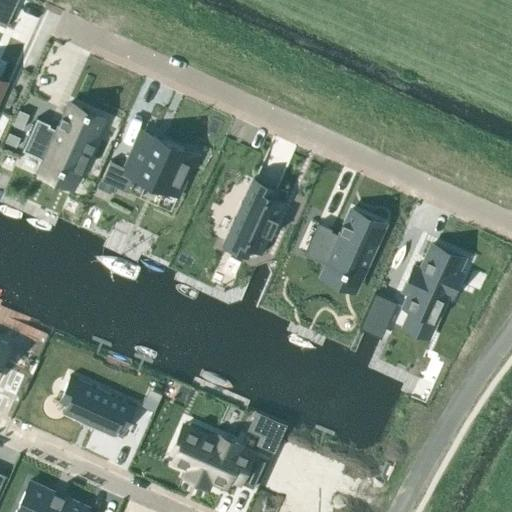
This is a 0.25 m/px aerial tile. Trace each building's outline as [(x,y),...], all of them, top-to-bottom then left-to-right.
[(0,0),(0,24),(5,27),(16,0),(0,0)] [(36,118),(22,150),(77,174),(88,149),(90,150),(94,142),(92,141),(102,117),(70,102),(63,116),(61,115),(58,123),(60,124),(57,129),(48,125),(49,124),(36,118)] [(110,159),(101,179),(128,191),(135,175),(165,188),(165,187),(178,192),(193,160),(180,154),(183,148),(164,140),(163,144),(152,139),(151,140),(139,134),(124,166),(110,159)] [(234,220),(222,245),(247,256),(251,246),(261,251),(260,252),(261,252),(269,235),(277,218),(276,217),(284,200),(284,199),(283,201),(274,197),(278,187),(253,176),(242,201),(241,201),(233,219),(234,220)] [(318,223),(303,255),(325,265),(326,263),(341,269),(340,271),(344,273),(345,271),(359,278),(383,224),(351,209),(344,223),(342,222),(339,230),(341,231),(339,235),(330,230),(330,229),(318,223)] [(413,260),(402,284),(409,287),(403,301),(410,305),(408,309),(432,320),(446,289),(450,291),(461,267),(457,265),(463,252),(431,238),(420,263),(413,260)] [(61,411),(113,435),(117,427),(125,430),(135,406),(67,376),(57,399),(65,402),(61,411)] [(180,432),(171,451),(175,453),(172,461),(186,467),(183,474),(207,485),(210,478),(224,484),(228,477),(252,488),(264,461),(238,449),(240,445),(216,434),(210,446),(180,432)] [(281,446),(264,485),(280,492),(281,491),(290,495),(282,511),(323,511),(326,507),(324,506),(335,482),(302,467),(300,472),(291,468),(297,453),(281,446)] [(28,479),(13,511),(83,511),(87,505),(28,479)]
